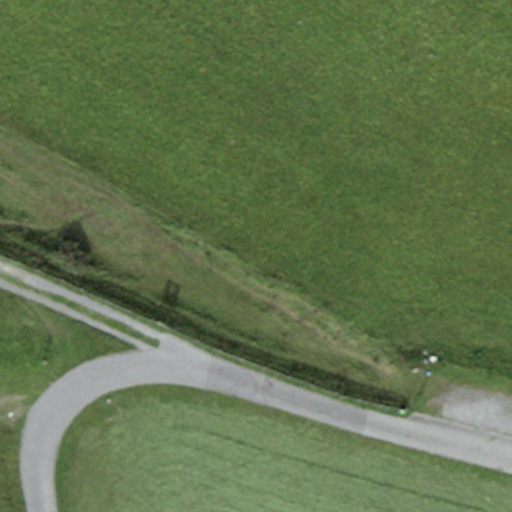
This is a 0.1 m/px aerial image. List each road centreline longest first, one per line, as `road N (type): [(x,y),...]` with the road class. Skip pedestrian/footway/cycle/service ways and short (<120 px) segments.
road 1 (track): [(208,374),(511,458)]
road 2 (track): [(44,511),(37,443),(65,394),(117,371),(208,374)]
road 3 (track): [(0,276),(208,374)]
